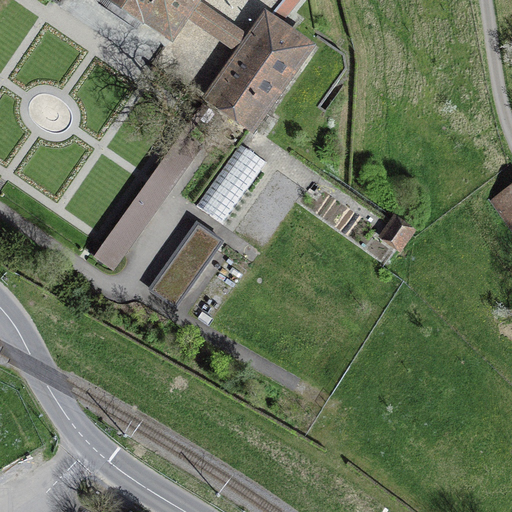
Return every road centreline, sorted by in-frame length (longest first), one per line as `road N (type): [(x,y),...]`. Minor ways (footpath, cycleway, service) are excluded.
road 1 (tertiary): [(184,511),(88,443),(0,308)]
road 2 (residential): [(485,0),(511,135)]
